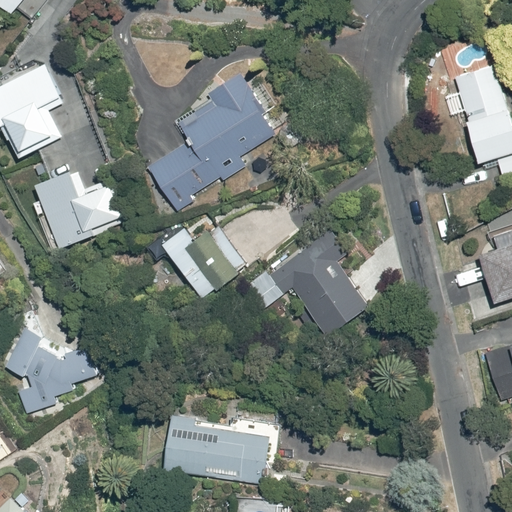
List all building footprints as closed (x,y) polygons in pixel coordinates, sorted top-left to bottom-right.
[(0,0),(20,14),(30,0),(0,0)] [(511,109),(496,61),(459,73),(464,91),(450,96),(456,115),(471,110),(475,120),(470,122),(484,163),(499,159),(504,176),(511,173),(511,109)] [(47,65),(0,88),(0,116),(11,138),(13,137),(23,156),(64,136),(52,110),(66,103),(47,65)] [(192,137),(151,166),(181,208),(247,161),(242,155),(282,127),(247,78),(237,85),(233,79),(213,93),(217,99),(183,124),(192,137)] [(81,166),(40,183),(45,195),(37,199),(58,249),(129,220),(111,178),(90,187),(81,166)] [(254,263),(225,225),(198,244),(183,223),(150,247),(162,262),(174,253),(208,298),(223,286),(227,291),(249,275),(245,270),(254,263)] [(503,249),(485,255),(501,302),(511,298),(511,237),(501,242),(503,249)] [(327,238),(271,274),(286,296),(298,287),(302,294),(297,297),(310,316),(315,312),(333,339),(375,310),(327,238)] [(265,273),(248,284),(266,309),(282,297),(265,273)] [(49,333),(30,326),(10,365),(29,375),(33,375),(35,387),(21,391),(28,413),(60,403),(58,395),(80,388),(78,383),(104,374),(96,346),(70,354),(72,359),(64,361),(61,353),(44,347),(49,333)] [(511,345),(490,352),(504,399),(511,396),(511,345)] [(178,411),(170,470),(271,483),(273,465),(278,465),(283,423),(235,417),(234,424),(203,420),(203,414),(178,411)] [(0,511),(25,511),(10,497),(0,507),(0,511)]
